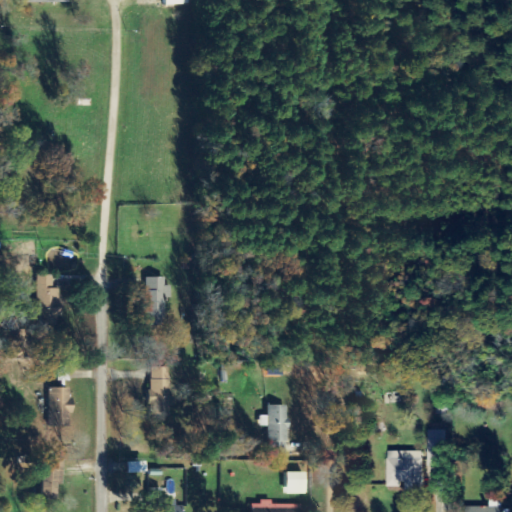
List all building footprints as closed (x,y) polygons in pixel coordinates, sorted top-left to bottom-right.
[(53,276),(38,276),(37,321),(48,321),(48,326),(60,326),(61,289),(53,289),(53,276)] [(146,277),(146,325),(165,325),(165,298),(172,298),(172,286),(165,286),(165,278),(146,277)] [(170,368),(151,367),(150,398),(159,398),(158,415),(170,416),(170,405),(175,405),(175,398),(169,397),(170,368)] [(72,389),(50,388),(49,427),(66,428),(67,413),(71,413),(72,389)] [(288,406),(268,406),(268,416),(259,416),(259,426),(267,426),(267,449),(287,450),(288,406)] [(445,431),(429,431),(430,467),(445,466),(445,431)] [(389,486),(407,487),(407,493),(423,493),(424,453),(389,452),(389,486)] [(62,459),(52,459),(52,465),(42,465),(43,498),(62,498),(62,459)] [(127,474),(146,473),(145,462),(127,463),(127,474)] [(305,472),(286,472),(286,494),(305,495),(305,472)] [(183,511),(184,506),(175,506),(176,500),(162,500),(163,489),(157,489),(156,511),(183,511)] [(467,511),(504,511),(505,501),(491,500),(490,508),(467,508),(467,511)] [(252,502),(252,511),(301,511),(301,504),(271,505),(271,502),(252,502)]
